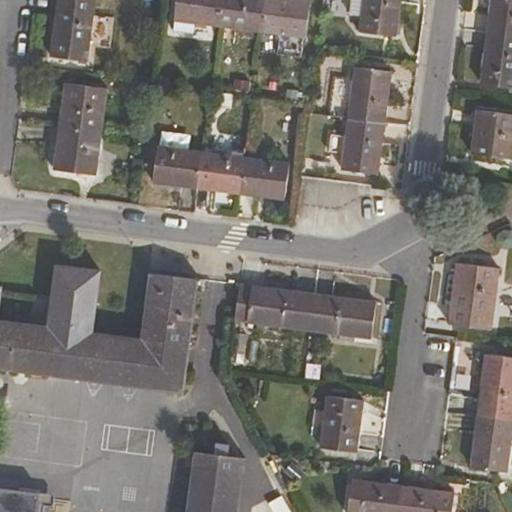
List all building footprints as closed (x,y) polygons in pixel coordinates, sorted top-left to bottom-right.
[(86,59),(93,0),(57,0),(50,55),(86,59)] [(217,25),(220,0),(175,0),(173,19),(217,25)] [(260,31),(263,0),(220,0),(217,25),(260,31)] [(303,36),(308,0),(263,0),(260,31),(303,36)] [(394,39),(399,0),(360,0),(356,34),(394,39)] [(511,36),(511,0),(488,0),(485,32),(511,36)] [(511,90),(511,36),(485,32),(478,85),(511,90)] [(382,126),(389,74),(352,69),(345,121),(382,126)] [(100,132),(106,88),(63,83),(57,126),(100,132)] [(510,164),(511,147),(511,115),(474,111),(468,159),(510,164)] [(375,177),(382,126),(345,121),(338,172),(375,177)] [(94,174),(100,132),(57,126),(52,168),(94,174)] [(195,187),(200,150),(156,144),(152,181),(195,187)] [(238,193),(243,156),(200,150),(195,187),(238,193)] [(284,199),(288,162),(243,156),(238,193),(284,199)] [(0,368),(182,392),(195,280),(150,273),(141,339),(97,334),(105,270),(59,264),(50,327),(2,321),(6,289),(0,288),(0,368)] [(490,331),(497,270),(456,264),(448,324),(490,331)] [(307,331),(312,292),(238,281),(233,321),(307,331)] [(369,340),(375,301),(312,292),(307,331),(369,340)] [(511,421),(511,413),(511,358),(484,355),(476,416),(511,421)] [(356,452),(361,400),(325,395),(318,447),(356,452)] [(504,473),(511,421),(476,416),(469,467),(504,473)] [(234,511),(242,456),(197,450),(188,511),(234,511)] [(398,511),(402,485),(351,478),(345,511),(398,511)] [(450,511),(453,492),(402,485),(398,511),(450,511)]
